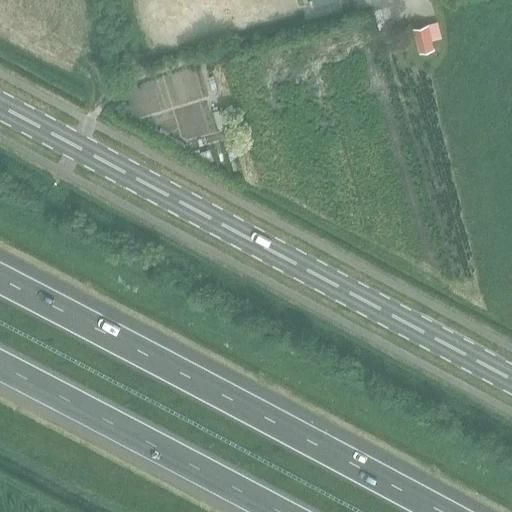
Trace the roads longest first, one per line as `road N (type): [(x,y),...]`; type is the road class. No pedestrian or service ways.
road 1 (primary): [(511,378),(0,101)]
road 2 (motorway): [(426,511),(0,285)]
road 3 (motorway): [(0,359),(294,511)]
